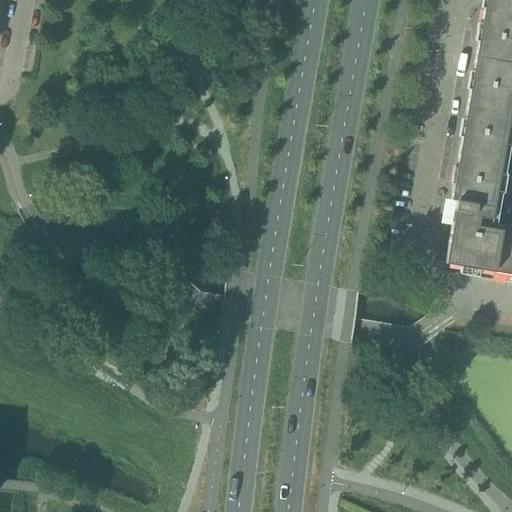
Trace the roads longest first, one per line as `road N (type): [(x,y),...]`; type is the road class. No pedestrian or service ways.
road 1 (primary): [(290,511),(319,277),(367,0)]
road 2 (primary): [(315,0),(259,333),(239,511)]
road 3 (residential): [(461,297),(419,254),(460,0)]
